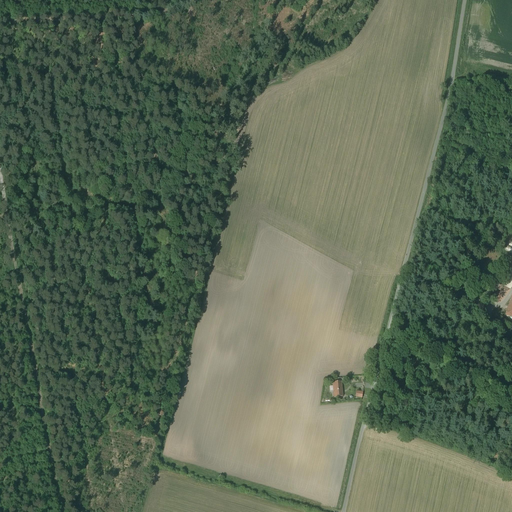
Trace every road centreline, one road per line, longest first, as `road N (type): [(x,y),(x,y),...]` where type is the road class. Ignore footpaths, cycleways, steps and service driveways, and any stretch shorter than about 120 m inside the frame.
road 1 (residential): [(343,511),(452,81),(464,0)]
road 2 (track): [(0,165),(34,395),(63,511)]
road 3 (track): [(185,0),(154,11),(0,21)]
